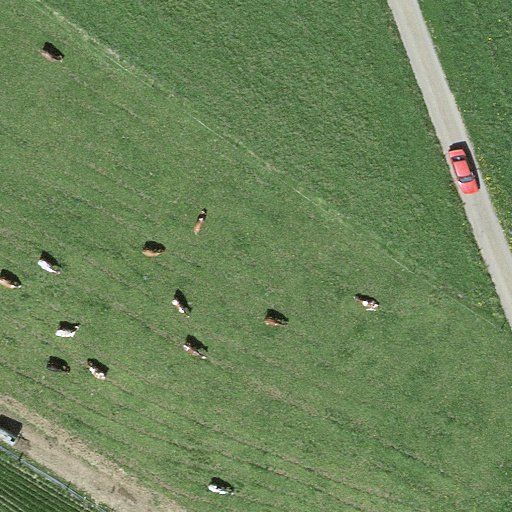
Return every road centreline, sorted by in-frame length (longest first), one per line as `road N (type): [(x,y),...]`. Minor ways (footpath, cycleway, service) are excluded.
road 1 (unclassified): [(405,0),(511,290)]
road 2 (track): [(0,439),(116,511)]
